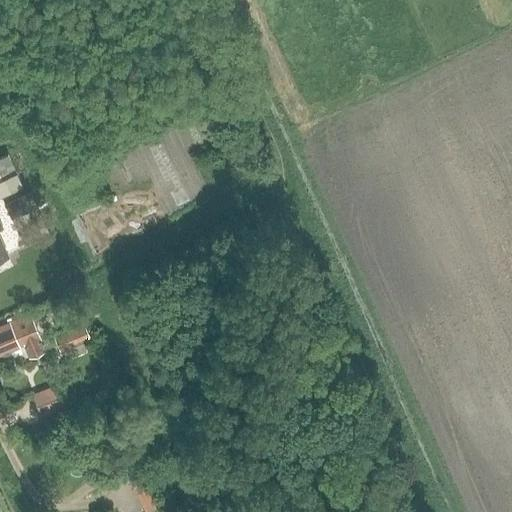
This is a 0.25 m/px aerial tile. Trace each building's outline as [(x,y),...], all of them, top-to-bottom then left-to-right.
[(9,157),(0,160),(0,175),(15,169),(9,157)] [(30,192),(5,204),(12,220),(37,209),(30,192)] [(0,258),(9,254),(0,234),(0,226),(2,226),(0,220),(0,258)] [(44,350),(41,344),(40,341),(42,340),(30,313),(9,322),(0,325),(0,355),(20,346),(23,345),(29,359),(45,353),(44,350)] [(90,340),(84,325),(55,337),(61,352),(90,340)] [(48,411),(62,406),(54,385),(40,391),(48,411)] [(63,408),(56,411),(62,426),(73,421),(67,407),(63,409),(63,408)] [(150,470),(134,478),(151,510),(166,503),(150,470)]
